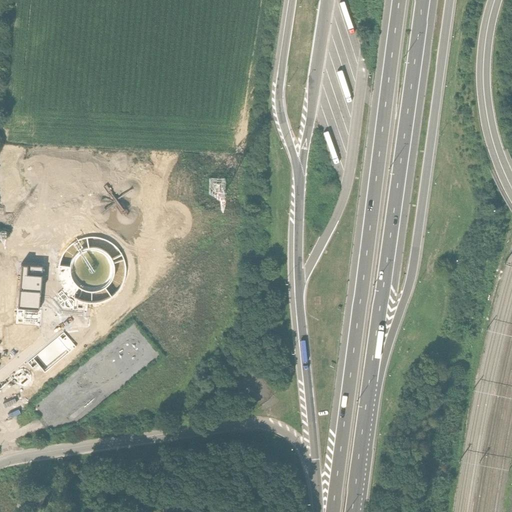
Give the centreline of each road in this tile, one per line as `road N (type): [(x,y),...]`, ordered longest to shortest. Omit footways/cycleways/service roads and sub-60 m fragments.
road 1 (motorway): [(399,0),(334,511)]
road 2 (motorway): [(290,0),(276,102),(299,181),(295,291),(316,487)]
road 3 (motorway): [(369,380),(411,272),(449,0)]
road 4 (motorway): [(369,380),(422,0)]
road 5 (motorway): [(0,468),(258,425),(295,441),(316,487)]
road 6 (secondary): [(494,0),(483,78),(489,125),(511,185)]
road 7 (motorway): [(351,511),(369,380)]
